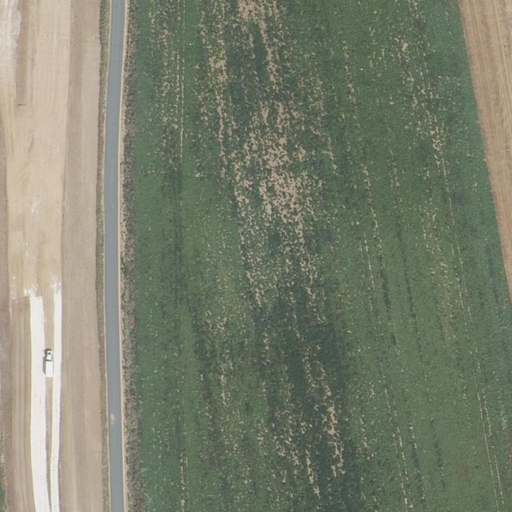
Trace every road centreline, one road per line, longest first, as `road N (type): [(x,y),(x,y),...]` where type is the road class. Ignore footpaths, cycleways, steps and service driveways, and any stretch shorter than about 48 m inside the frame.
road 1 (track): [(71,511),(46,171),(45,0)]
road 2 (track): [(117,511),(111,167),(118,0)]
